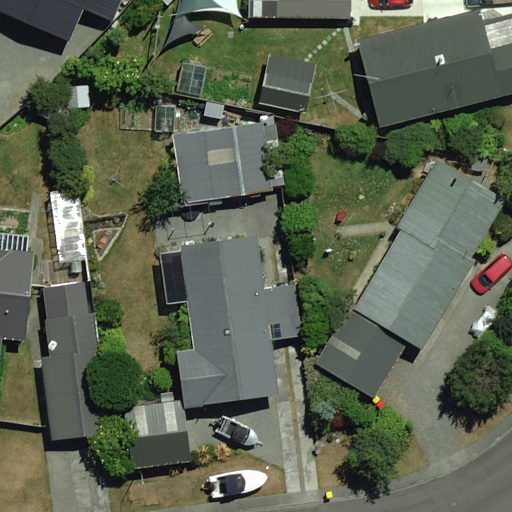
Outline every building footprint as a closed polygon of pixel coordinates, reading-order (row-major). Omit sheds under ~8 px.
[(0,0),(0,7),(60,31),(71,0),(0,0)] [(329,0),(230,0),(230,20),(329,24),(329,0)] [(464,6),(339,36),(359,121),(485,91),(464,6)] [(259,109),(159,121),(168,201),(269,189),(259,109)] [(430,155),(303,357),(372,400),(499,198),(430,155)] [(28,208),(0,207),(0,239),(27,240),(28,208)] [(163,237),(177,403),(271,395),(257,229),(163,237)] [(0,246),(0,354),(13,248),(0,246)] [(85,285),(18,289),(28,438),(95,433),(85,285)] [(440,339),(419,385),(440,394),(460,348),(440,339)] [(105,403),(109,466),(166,462),(163,399),(105,403)] [(172,475),(174,503),(245,497),(243,469),(172,475)]
